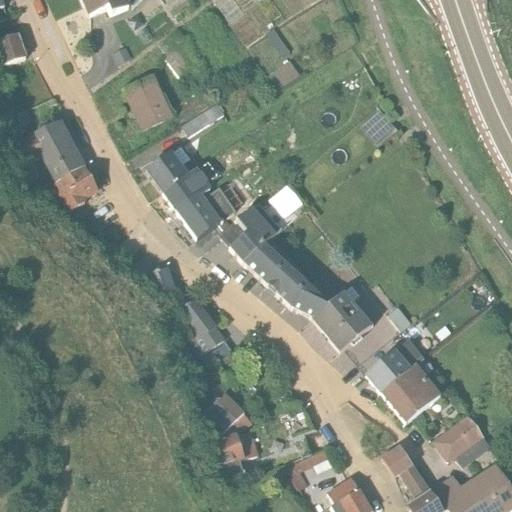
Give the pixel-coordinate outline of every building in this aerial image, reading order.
[(79,0),(88,20),(106,13),(109,19),(129,11),(124,0),(79,0)] [(202,71),(173,35),(157,48),(165,58),(162,61),(180,87),(202,71)] [(25,65),(15,41),(0,46),(0,80),(12,78),(10,69),(25,65)] [(123,51),(110,58),(116,69),(129,62),(123,51)] [(267,79),(269,82),(262,87),(271,94),(298,78),(290,66),(267,79)] [(152,81),(122,95),(141,135),(172,118),(163,97),(160,99),(152,81)] [(196,94),(171,111),(180,127),(208,110),(204,103),(202,104),(196,94)] [(208,110),(180,127),(187,141),(222,117),(216,105),(208,110)] [(24,114),(13,119),(19,133),(30,128),(24,114)] [(378,114),(360,130),(374,145),(392,129),(378,114)] [(81,173),(58,129),(36,140),(12,149),(29,187),(38,182),(30,167),(39,163),(53,191),(81,173)] [(178,152),(144,175),(160,198),(194,174),(178,152)] [(194,174),(160,198),(174,217),(199,199),(207,193),(203,187),(214,180),(208,171),(213,168),(209,163),(194,174)] [(81,173),(53,191),(49,194),(65,219),(84,208),(82,204),(95,197),(81,173)] [(199,199),(174,217),(195,245),(233,217),(217,193),(202,204),(199,199)] [(244,239),(227,254),(241,270),(268,246),(279,235),(274,230),(283,223),(270,207),(261,214),(256,208),(233,226),(244,239)] [(244,239),(233,226),(215,241),(227,254),(244,239)] [(268,246),(241,270),(264,292),(286,265),(268,246)] [(286,265),(264,292),(289,314),(306,286),(286,265)] [(165,275),(139,279),(145,304),(170,299),(176,312),(191,299),(188,296),(177,301),(175,295),(172,295),(165,275)] [(306,286),(289,314),(296,318),(298,315),(309,325),(328,309),(306,286)] [(328,309),(309,325),(323,342),(357,313),(351,306),(357,301),(350,291),(328,309)] [(192,307),(169,324),(198,364),(221,346),(192,307)] [(396,311),(386,318),(399,335),(409,327),(396,311)] [(357,313),(323,342),(337,359),(349,349),(351,352),(360,345),(357,342),(371,330),(357,313)] [(379,400),(414,370),(422,363),(407,344),(363,381),(368,387),(377,398),(379,400)] [(414,370),(379,400),(403,429),(438,400),(414,370)] [(195,428),(200,455),(240,441),(250,430),(222,402),(195,428)] [(467,422),(431,446),(445,466),(481,442),(467,422)] [(248,439),(240,441),(200,455),(205,481),(256,464),(248,439)] [(488,452),(481,442),(445,466),(448,467),(453,463),(460,473),(488,452)] [(397,452),(379,464),(392,483),(397,480),(414,507),(407,511),(436,511),(428,498),(397,452)] [(325,455),(283,474),(295,498),(305,492),(298,479),(311,473),(314,480),(329,473),(326,466),(329,464),(325,455)] [(450,483),(428,498),(436,511),(511,511),(511,503),(491,473),(458,495),(450,483)] [(364,511),(348,486),(324,501),(332,511),(330,511),(364,511)]
